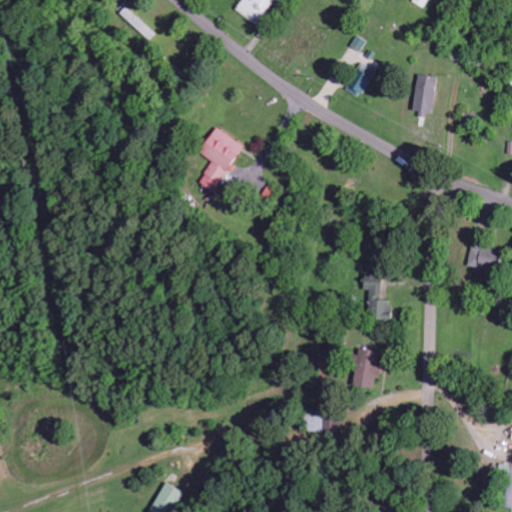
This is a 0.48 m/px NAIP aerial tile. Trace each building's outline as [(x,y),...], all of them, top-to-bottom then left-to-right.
[(256,24),(274,0),(243,0),(237,9),(256,24)] [(414,0),(413,1),(425,8),(429,0),(414,0)] [(352,46),(361,51),(367,41),(358,36),(352,46)] [(347,88),(362,97),(381,65),(367,56),(347,88)] [(438,77),(419,74),(414,109),(433,112),(438,77)] [(243,146),(217,127),(200,152),(215,163),(203,181),(209,185),(215,177),(218,179),(224,170),(226,171),(243,146)] [(468,265),(497,273),(502,253),(473,245),(468,265)] [(391,319),(391,301),(381,301),(381,276),(365,275),(365,288),(372,288),(371,318),(391,319)] [(374,387),(375,375),(379,376),(380,351),(359,349),(358,361),(357,361),(355,386),(374,387)] [(504,507),(511,509),(511,466),(501,464),(499,474),(510,476),(504,507)] [(175,511),(185,491),(167,482),(152,511),(175,511)]
